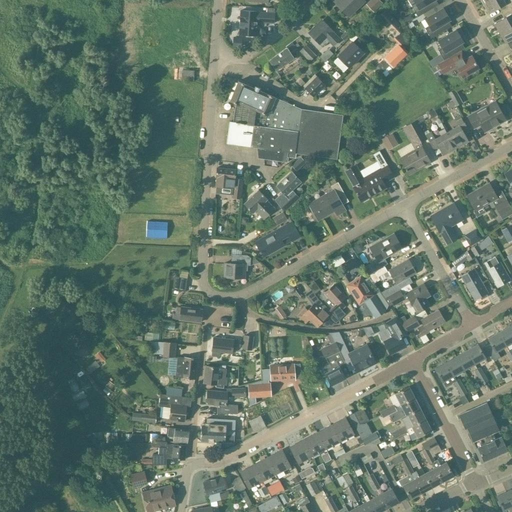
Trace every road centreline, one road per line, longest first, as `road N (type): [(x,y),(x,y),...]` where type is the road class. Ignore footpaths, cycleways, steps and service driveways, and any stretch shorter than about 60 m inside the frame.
road 1 (residential): [(238,297),(212,295),(201,270),(214,58)]
road 2 (residential): [(191,463),(224,460),(413,361)]
road 3 (residential): [(402,205),(238,297)]
road 4 (residential): [(191,463),(206,315),(230,317)]
road 5 (residential): [(238,297),(250,314),(294,327),(373,322)]
road 6 (residential): [(472,325),(402,205)]
road 7 (residential): [(474,483),(413,361)]
road 8 (residential): [(511,146),(402,205)]
